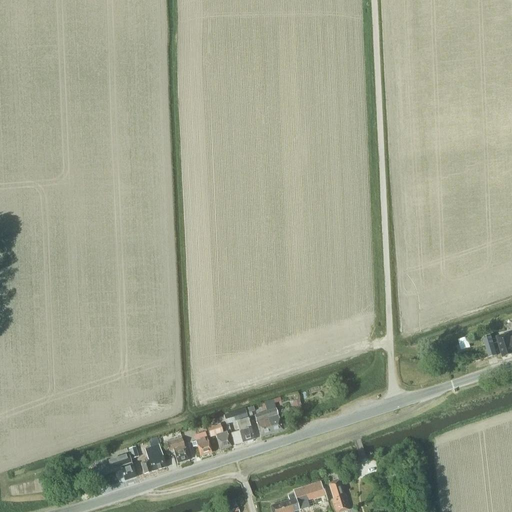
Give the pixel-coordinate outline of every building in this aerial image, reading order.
[(496,338),(502,358),(511,354),(511,338),(510,339),(508,335),(496,338)] [(489,358),(496,356),(491,337),(483,339),(489,358)] [(301,408),(299,400),(292,402),(295,410),(301,408)] [(277,416),(276,410),(274,403),(264,406),(266,413),(254,416),(256,423),(260,438),(282,431),(278,416),(277,416)] [(247,418),(244,409),(232,413),(235,422),(247,418)] [(234,446),(254,440),(247,419),(236,423),(239,432),(230,435),(234,446)] [(220,451),(231,447),(226,433),(223,434),(220,425),(207,429),(209,438),(215,436),(220,451)] [(194,436),(195,442),(197,447),(200,457),(211,453),(207,439),(205,433),(194,436)] [(181,438),(170,441),(169,436),(165,437),(166,443),(169,451),(173,450),(177,464),(188,461),(181,438)] [(144,475),(166,468),(161,453),(158,446),(144,450),(148,462),(140,464),(144,475)] [(139,457),(135,447),(128,450),(132,460),(139,457)] [(129,456),(117,460),(115,455),(105,458),(106,463),(109,471),(120,468),(124,481),(136,478),(129,456)] [(103,478),(94,481),(95,486),(104,483),(103,478)] [(322,491),(320,482),(293,491),(294,495),(287,497),(289,501),(270,507),(271,511),(293,511),(314,506),(315,511),(328,511),(330,511),(324,490),(322,491)] [(328,485),(333,500),(331,501),(335,511),(344,511),(349,511),(344,497),(343,497),(338,482),(328,485)]
